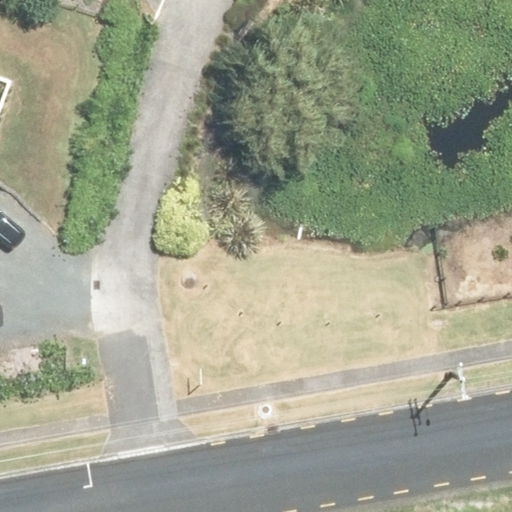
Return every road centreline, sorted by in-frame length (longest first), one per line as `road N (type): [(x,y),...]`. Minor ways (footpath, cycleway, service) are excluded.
road 1 (residential): [(167,489),(106,306),(105,268),(131,125),(193,0)]
road 2 (residential): [(167,489),(511,429)]
road 3 (residential): [(49,511),(167,489)]
